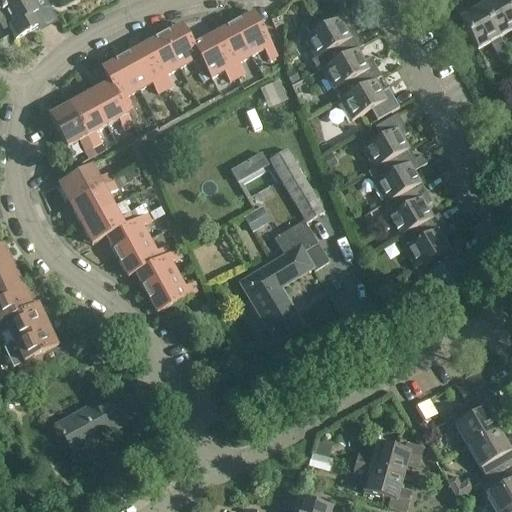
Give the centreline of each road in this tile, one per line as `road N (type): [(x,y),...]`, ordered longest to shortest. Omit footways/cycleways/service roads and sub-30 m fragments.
road 1 (residential): [(221,474),(142,335),(27,225),(13,164),(28,87)]
road 2 (unclassified): [(221,474),(496,318)]
road 3 (residential): [(503,256),(468,195),(465,156),(391,0)]
road 4 (residential): [(28,87),(82,38),(179,0)]
